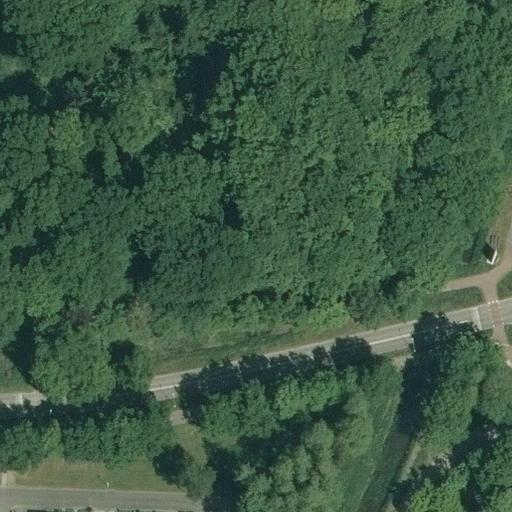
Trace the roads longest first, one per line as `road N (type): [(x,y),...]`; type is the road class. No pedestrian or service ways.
road 1 (tertiary): [(511,308),(91,402),(0,406)]
road 2 (residential): [(211,511),(198,502),(0,495)]
road 3 (unclassified): [(406,511),(461,448),(511,429)]
